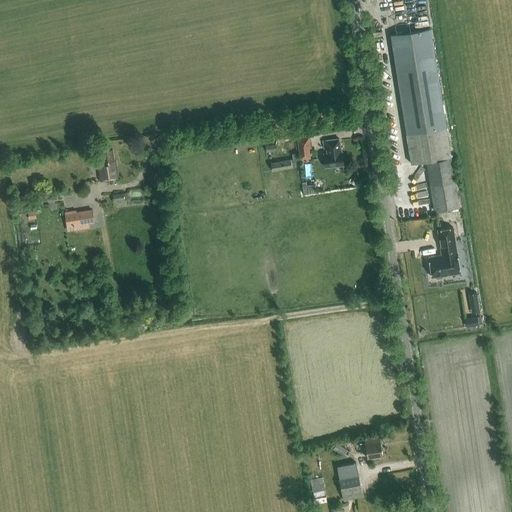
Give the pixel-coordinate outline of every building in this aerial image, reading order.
[(446,127),(425,0),(389,0),(395,34),(390,35),(411,163),(427,161),(434,210),(459,206),(446,127)] [(310,147),(308,134),(296,136),(299,161),(309,159),(308,147),(310,147)] [(341,150),(340,151),(339,138),(323,140),(324,148),(326,147),(327,152),(323,153),(325,166),(343,164),(341,150)] [(113,179),(117,178),(113,149),(100,151),(102,161),(97,162),(100,181),(108,180),(109,183),(114,182),(113,179)] [(295,163),(298,162),(297,153),(292,154),(293,159),(271,162),(272,170),(296,167),(295,163)] [(123,193),(113,194),(114,202),(124,200),(123,193)] [(76,211),(76,210),(64,212),(67,231),(89,228),(88,223),(94,222),(92,209),(76,211)] [(443,275),(460,273),(453,227),(437,229),(441,255),(428,257),(432,277),(435,276),(437,279),(442,278),(443,275)] [(468,317),(470,325),(484,322),(482,314),(468,317)] [(367,458),(383,455),(380,438),(364,441),(367,458)] [(356,449),(350,440),(345,443),(351,452),(356,449)] [(347,450),(336,443),(333,449),(344,455),(347,450)] [(337,466),(343,500),(362,497),(356,462),(337,466)] [(325,495),(322,478),(310,480),(314,498),(325,495)] [(327,502),(325,496),(314,498),(315,505),(327,502)]
